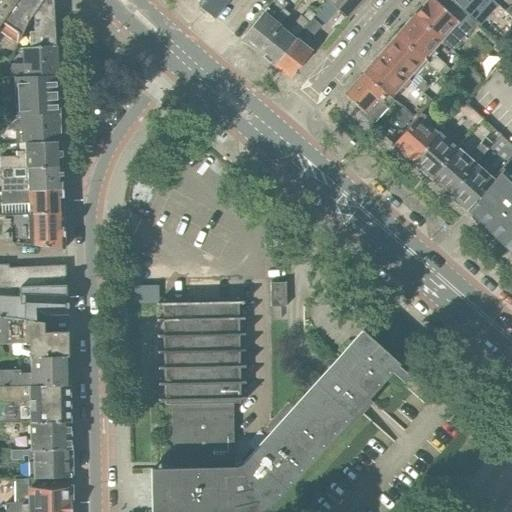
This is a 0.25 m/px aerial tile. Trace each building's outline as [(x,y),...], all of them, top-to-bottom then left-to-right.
[(27,23),(33,12),(41,0),(0,0),(0,33),(1,32),(18,43),(27,23)] [(41,0),(33,12),(34,31),(29,31),(30,47),(56,46),(53,0),(41,0)] [(203,0),(204,0),(199,6),(215,19),(229,0),(203,0)] [(275,0),(242,39),(259,53),(280,27),(278,26),(281,23),(275,19),(286,3),(282,0),(275,0)] [(327,23),(338,10),(327,0),(315,15),(275,66),(291,78),(312,53),(305,47),(325,22),(327,23)] [(364,0),(326,0),(327,0),(338,10),(348,19),(364,0)] [(479,26),(449,0),(428,0),(423,6),(421,6),(416,12),(416,14),(414,16),(442,41),(450,31),(453,34),(455,32),(465,41),(479,26)] [(449,0),(467,15),(480,0),(449,0)] [(511,16),(511,0),(498,0),(497,1),(511,16)] [(275,66),(315,15),(308,10),(302,17),(301,16),(287,33),(280,27),(259,53),(275,66)] [(442,41),(414,16),(412,18),(410,19),(405,24),(405,27),(397,35),(427,63),(438,72),(444,65),(434,56),(436,54),(433,51),(442,41)] [(380,54),(410,82),(416,74),(427,63),(397,35),(394,39),(392,39),(388,43),(388,45),(380,54)] [(56,46),(30,47),(22,47),(22,63),(11,64),(9,76),(9,79),(57,75),(56,46)] [(410,82),(380,54),(372,64),(369,65),(365,68),(366,71),(362,74),(393,101),(410,82)] [(444,65),(438,72),(443,76),(449,70),(444,65)] [(393,101),(362,74),(344,95),(363,111),(360,115),(372,125),(393,101)] [(57,75),(9,79),(4,79),(0,88),(0,117),(59,115),(57,75)] [(422,79),(415,87),(423,93),(429,86),(422,79)] [(410,159),(413,162),(438,132),(428,124),(430,122),(426,119),(431,113),(433,115),(437,109),(430,103),(393,144),(403,153),(403,154),(408,159),(410,159)] [(390,141),(412,117),(403,109),(381,133),(390,141)] [(59,115),(0,117),(0,130),(16,130),(16,144),(20,144),(21,144),(60,144),(59,115)] [(438,132),(413,162),(416,164),(416,166),(420,169),(422,169),(431,178),(457,147),(451,142),(455,138),(442,127),(438,132)] [(483,156),(492,144),(484,138),(475,149),(483,156)] [(511,154),(511,147),(506,142),(500,149),(510,158),(511,154)] [(461,143),(457,147),(431,178),(434,181),(434,183),(438,186),(440,186),(449,194),(475,163),(469,157),(472,153),(461,143)] [(60,144),(21,144),(21,151),(17,152),(17,156),(0,157),(1,169),(61,166),(60,144)] [(475,163),(449,194),(452,197),(452,199),(456,202),(459,202),(467,210),(494,179),(486,172),(489,168),(479,159),(475,163)] [(61,166),(1,169),(2,193),(62,190),(61,166)] [(511,176),(504,168),(494,179),(467,210),(470,213),(478,221),(511,254),(511,176)] [(62,190),(2,193),(2,205),(3,213),(29,215),(64,213),(62,190)] [(64,213),(29,215),(3,213),(0,213),(0,241),(30,245),(65,248),(64,213)] [(0,287),(20,287),(20,285),(62,285),(62,270),(9,271),(9,265),(0,265),(0,287)] [(281,284),(269,284),(270,306),(286,306),(285,284),(281,284)] [(0,318),(43,323),(43,314),(67,314),(66,285),(62,285),(20,285),(20,287),(0,287),(0,318)] [(173,467),(150,468),(150,492),(150,511),(246,511),(247,511),(251,511),(254,510),(258,509),(263,506),(268,503),(273,499),(276,496),(397,361),(391,355),(390,356),(370,338),(370,337),(364,331),(272,433),(246,463),(242,466),(238,467),(235,468),(234,469),(232,402),(238,402),(238,404),(241,404),(239,298),(236,298),(236,300),(164,301),(164,299),(162,299),(164,404),(166,404),(166,402),(171,402),(173,467)] [(23,357),(68,355),(67,331),(43,331),(43,323),(0,318),(0,344),(23,344),(23,357)] [(68,355),(23,357),(17,357),(17,370),(0,370),(0,387),(68,385),(68,355)] [(0,387),(0,422),(31,422),(69,421),(68,385),(0,387)] [(69,421),(31,422),(31,448),(29,448),(29,450),(70,449),(69,421)] [(29,450),(12,450),(12,460),(24,460),(24,456),(29,456),(29,462),(30,462),(34,462),(35,479),(71,479),(71,477),(70,449),(29,450)] [(15,502),(6,503),(5,511),(71,511),(71,501),(72,497),(72,490),(71,489),(71,479),(35,479),(30,479),(31,498),(15,498),(15,502)]
